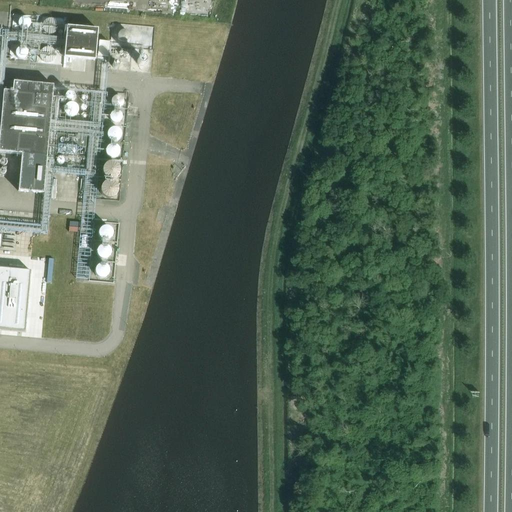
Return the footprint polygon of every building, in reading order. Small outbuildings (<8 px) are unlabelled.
[(67,26),(64,57),(95,60),(97,29),(67,26)] [(43,193),(53,86),(13,82),(12,92),(3,91),(0,126),(0,151),(22,154),(18,191),(43,193)] [(121,135),(121,134),(121,133),(121,131),(120,130),(119,129),(118,128),(117,128),(116,128),(115,127),(114,127),(112,128),(111,128),(110,129),(109,129),(109,130),(108,131),(108,132),(107,133),(107,134),(107,135),(107,136),(108,138),(108,139),(109,139),(110,140),(111,141),(112,141),(114,142),(115,142),(116,141),(117,141),(118,140),(119,140),(120,139),(121,138),(121,137),(121,136),(121,135)] [(120,152),(120,151),(120,150),(120,148),(119,147),(118,146),(117,145),(116,145),(114,144),(113,144),(112,144),(111,144),(110,145),(109,146),(108,146),(107,147),(107,148),(106,149),(106,150),(106,151),(106,152),(106,153),(107,154),(107,155),(108,156),(108,157),(110,158),(111,158),(112,159),(114,159),(115,158),(116,158),(117,158),(118,157),(119,156),(119,155),(120,154),(120,153),(120,152)] [(121,171),(121,170),(121,169),(120,168),(119,166),(119,165),(118,164),(116,163),(115,162),(113,162),(112,162),(111,162),(110,162),(108,163),(107,163),(106,164),(105,165),(105,166),(104,166),(104,167),(104,168),(103,168),(103,169),(103,171),(103,172),(103,173),(104,174),(105,176),(106,177),(107,178),(108,179),(110,179),(112,179),(113,179),(114,179),(116,179),(117,178),(118,177),(119,176),(119,175),(120,174),(120,173),(121,172),(121,171)] [(119,191),(119,189),(119,188),(118,187),(118,186),(117,185),(116,184),(115,183),(114,182),(113,182),(112,181),(110,181),(109,181),(107,182),(106,182),(105,183),(104,183),(104,184),(103,184),(103,185),(102,187),(102,188),(101,188),(101,189),(101,190),(101,191),(102,192),(102,193),(103,195),(104,196),(105,197),(106,197),(107,198),(109,198),(109,199),(111,199),(112,198),(114,198),(114,197),(116,197),(117,195),(118,194),(118,193),(119,192),(119,191)] [(104,237),(111,238),(110,244),(105,243),(102,261),(98,261),(96,275),(112,277),(118,228),(106,226),(104,237)] [(0,329),(25,331),(30,270),(0,267),(0,329)]
